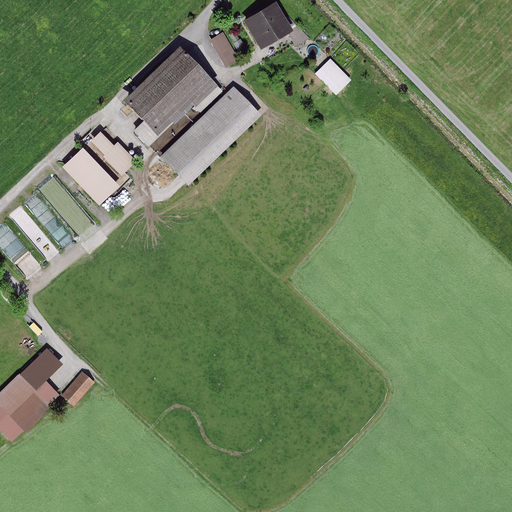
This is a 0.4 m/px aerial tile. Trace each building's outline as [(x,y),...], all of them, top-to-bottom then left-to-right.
[(270,2),(237,20),(253,48),(285,31),(270,2)] [(220,35),(205,42),(218,70),(233,63),(220,35)] [(210,87),(176,51),(121,104),(151,136),(187,102),(191,106),(210,87)] [(328,61),(317,70),(337,93),(348,83),(328,61)] [(229,88),(157,156),(184,185),(256,117),(229,88)] [(133,166),(96,128),(58,165),(96,203),(133,166)] [(48,348),(0,393),(0,434),(8,443),(58,396),(45,382),(64,364),(48,348)] [(95,383),(82,372),(62,394),(75,406),(95,383)]
